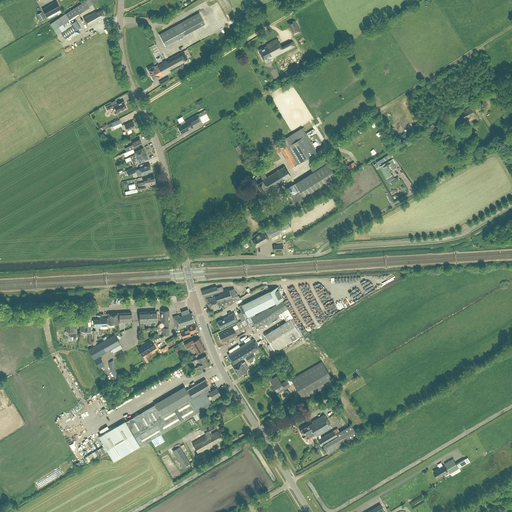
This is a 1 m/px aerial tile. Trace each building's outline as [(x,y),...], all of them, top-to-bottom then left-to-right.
[(91,0),(86,0),(65,13),(65,14),(55,21),(59,28),(89,8),(89,7),(94,4),(91,0)] [(46,7),(42,9),(46,17),(60,9),(56,1),(46,7)] [(98,22),(97,21),(105,16),(101,10),(96,13),(95,11),(83,18),(88,28),(98,22)] [(205,23),(199,13),(159,35),(165,45),(205,23)] [(77,20),(72,23),(77,30),(81,27),(77,20)] [(288,24),(294,36),(300,33),(294,21),(288,24)] [(65,37),(76,32),(74,26),(63,31),(65,37)] [(272,57),(283,51),(277,39),(266,44),(267,46),(258,50),(263,60),(271,56),(272,57)] [(177,64),(186,59),(184,54),(175,59),(173,57),(169,59),(170,60),(166,62),(166,60),(154,67),(154,66),(148,69),(153,79),(159,76),(159,77),(179,67),(177,64)] [(168,76),(159,81),(161,85),(170,80),(168,76)] [(476,104),(478,108),(481,107),(481,108),(487,105),(484,100),(476,104)] [(122,110),(126,108),(123,101),(112,106),(111,104),(105,106),(107,111),(113,108),(115,114),(122,111),(122,110)] [(472,118),(477,116),(471,106),(466,109),(467,111),(462,114),(466,121),(471,117),(472,118)] [(180,122),(181,124),(178,126),(181,133),(193,127),(192,125),(199,121),(196,115),(185,121),(184,121),(184,120),(180,122)] [(119,119),(111,123),(114,129),(121,125),(119,119)] [(127,131),(135,127),(132,121),(124,125),(127,131)] [(282,140),(285,145),(280,148),(292,167),(316,152),(306,135),(301,128),(282,140)] [(126,151),(138,146),(138,145),(141,143),(140,141),(141,141),(139,138),(131,141),(133,144),(125,148),(126,151)] [(126,162),(131,159),(131,160),(146,153),(143,148),(143,149),(142,148),(139,149),(134,151),(135,154),(129,156),(130,157),(125,159),(126,162)] [(148,157),(146,153),(131,160),(134,165),(139,162),(139,163),(144,161),(144,160),(147,158),(148,157)] [(326,156),(309,167),(312,172),(294,183),(296,185),(294,186),(289,186),(287,190),(297,207),(342,179),(326,156)] [(391,175),(387,168),(390,166),(393,170),(397,167),(392,159),(385,164),(380,167),(387,178),(391,175)] [(352,170),(358,165),(355,161),(349,165),(352,170)] [(261,175),(274,166),(272,162),(258,170),(261,175)] [(138,176),(141,174),(142,175),(147,173),(147,172),(151,171),(151,169),(152,169),(151,167),(150,167),(149,164),(139,168),(139,169),(136,170),(138,176)] [(262,194),(291,176),(284,166),(266,177),(264,174),(259,177),(258,175),(255,177),(258,182),(256,183),(262,194)] [(145,185),(155,183),(154,176),(143,178),(144,182),(137,183),(139,190),(146,189),(145,185)] [(290,226),(286,218),(276,223),(280,231),(290,226)] [(271,237),(279,233),(274,223),(264,228),(267,234),(269,233),(271,237)] [(263,243),(269,240),(264,232),(256,237),(257,238),(252,240),(256,246),(263,242),(263,243)] [(216,286),(201,290),(203,296),(204,296),(206,302),(207,302),(209,309),(221,305),(223,309),(240,298),(236,293),(235,293),(234,288),(229,290),(228,288),(222,290),(221,286),(216,288),(216,286)] [(241,305),(243,308),(247,317),(283,299),(279,292),(277,287),(241,305)] [(286,301),(284,303),(282,300),(269,309),(268,308),(251,318),(257,328),(287,309),(290,307),(286,301)] [(185,325),(194,322),(191,310),(189,311),(188,307),(181,309),(183,314),(179,315),(178,313),(172,316),(177,329),(185,326),(185,325)] [(170,321),(169,310),(160,310),(161,322),(164,322),(164,328),(162,328),(163,335),(169,335),(168,321),(170,321)] [(156,311),(139,312),(140,323),(157,322),(156,316),(156,311)] [(131,322),(131,312),(119,313),(119,322),(131,322)] [(234,312),(228,315),(228,316),(217,321),(220,328),(237,320),(234,312)] [(118,313),(108,313),(108,319),(105,319),(105,318),(99,318),(99,319),(93,319),(94,326),(107,325),(107,324),(108,324),(118,323),(118,313)] [(290,319),(264,335),(275,352),(300,336),(290,319)] [(69,337),(77,336),(77,333),(77,328),(73,328),(73,320),(66,321),(66,331),(69,331),(69,334),(69,337)] [(83,333),(91,333),(91,327),(88,328),(87,320),(80,320),(81,330),(83,330),(83,333)] [(187,327),(184,328),(185,330),(180,332),(182,338),(190,335),(189,333),(193,332),(193,331),(197,330),(195,324),(187,326),(187,327)] [(229,338),(236,335),(232,326),(228,328),(228,329),(219,334),(222,341),(228,338),(229,338)] [(122,348),(120,344),(114,334),(88,349),(94,359),(111,349),(113,353),(122,348)] [(187,349),(192,346),(197,353),(204,348),(205,348),(198,337),(195,339),(195,340),(193,341),(191,338),(183,342),(187,349)] [(254,341),(253,338),(227,354),(229,357),(233,363),(259,347),(255,341),(254,341)] [(151,340),(137,348),(142,356),(156,347),(151,340)] [(252,358),(255,357),(252,352),(249,354),(250,354),(245,357),(248,362),(253,359),(252,358)] [(206,366),(210,364),(210,363),(210,361),(209,361),(208,359),(206,355),(197,359),(200,364),(197,366),(198,366),(194,368),(197,375),(202,372),(200,370),(206,367),(206,366)] [(99,368),(104,365),(99,357),(94,360),(99,368)] [(246,370),(249,369),(244,361),(242,363),(241,362),(233,367),(239,377),(247,372),(246,370)] [(321,361),(290,379),(302,400),(333,382),(321,361)] [(273,386),(280,382),(277,376),(270,380),(273,386)] [(155,404),(125,421),(98,436),(104,446),(91,453),(95,458),(107,451),(113,460),(161,433),(211,404),(207,396),(211,395),(212,398),(220,394),(216,388),(210,392),(208,389),(209,388),(210,387),(205,380),(204,379),(186,390),(184,387),(156,403),(154,404),(155,404)] [(280,382),(273,386),(278,393),(284,389),(290,386),(286,380),(281,384),(280,382)] [(316,436),(321,433),(332,427),(324,414),(312,421),(312,422),(309,424),(309,425),(301,429),(300,431),(302,434),(303,437),(305,440),(307,440),(309,442),(313,440),(311,438),(315,435),(316,436)] [(65,424),(68,422),(63,415),(60,417),(65,424)] [(212,445),(222,439),(217,430),(211,434),(210,431),(216,428),(214,425),(211,427),(206,429),(208,431),(191,441),(198,454),(212,446),(212,445)] [(333,430),(323,436),(318,439),(321,445),(322,445),(327,453),(357,436),(352,427),(337,436),(333,430)] [(182,468),(194,461),(183,444),(172,451),(182,468)] [(450,473),(459,468),(466,463),(464,458),(456,463),(453,458),(444,463),(450,473)] [(437,478),(447,472),(444,465),(441,467),(433,471),(437,478)]
